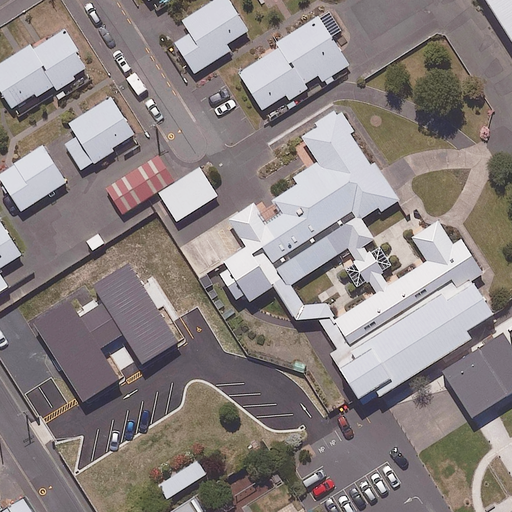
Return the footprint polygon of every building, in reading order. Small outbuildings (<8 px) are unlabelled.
[(248,31),(228,0),(215,0),(183,20),(191,33),(175,43),(195,73),(230,50),(227,45),(248,31)] [(511,0),(486,0),(511,40),(511,0)] [(278,47),(237,73),(260,110),(285,94),(288,100),(306,88),(304,84),(317,75),(321,82),(323,80),(326,85),(334,80),(331,76),(349,65),(331,37),(342,30),(329,10),(319,17),(318,15),(275,43),(278,47)] [(29,44),(0,62),(0,92),(10,109),(34,94),(35,97),(53,86),(55,90),(73,79),(72,76),(85,68),(76,54),(79,52),(64,28),(32,48),(29,44)] [(110,97),(67,123),(76,137),(63,145),(80,170),(91,163),(92,165),(113,152),(110,148),(133,134),(110,97)] [(274,289),(295,323),(318,322),(322,328),(334,348),(328,351),(362,406),(378,396),(381,402),(475,344),(471,337),(497,320),(474,283),(485,277),(462,239),(455,243),(441,221),(413,238),(429,263),(390,287),(383,275),(393,269),(380,247),(367,254),(364,248),(376,240),(365,221),(380,211),(382,215),(402,203),(377,163),(372,166),(352,135),(355,133),(342,112),(338,115),(335,111),(316,123),(319,128),(303,137),(318,161),(292,177),(298,186),(275,200),(284,214),(268,224),(255,203),(229,219),(247,247),(222,263),(226,269),(220,272),(238,301),(246,296),(250,303),(274,289)] [(68,185),(44,149),(0,177),(0,179),(23,215),(68,185)] [(161,195),(177,184),(159,157),(110,188),(127,215),(161,195)] [(177,184),(161,195),(179,224),(219,198),(201,169),(177,184)] [(0,268),(22,255),(0,218),(0,293),(9,287),(0,271),(0,268)] [(86,242),(95,255),(108,246),(99,233),(86,242)] [(511,398),(511,346),(506,337),(446,375),(475,422),(511,398)] [(208,477),(198,461),(159,485),(169,501),(208,477)] [(2,510),(0,511),(36,511),(26,496),(2,510)] [(202,511),(193,498),(170,511),(202,511)]
